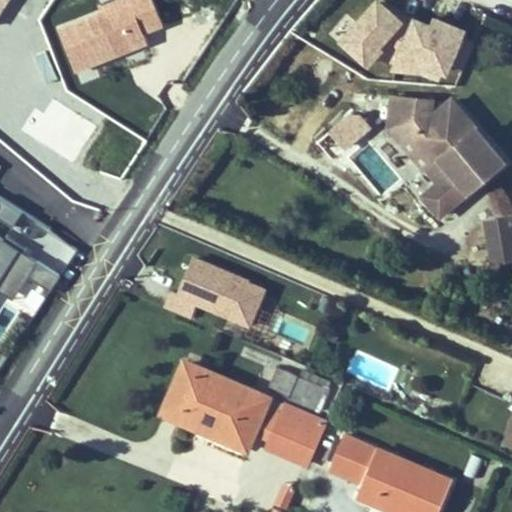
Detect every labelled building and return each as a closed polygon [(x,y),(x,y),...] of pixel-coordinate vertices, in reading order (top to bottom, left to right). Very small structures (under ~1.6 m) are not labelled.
[(163,24),(153,0),(118,0),(101,7),(103,11),(60,28),(76,70),(112,56),(109,49),(117,46),(119,53),(148,42),(144,31),(163,24)] [(423,59),(447,68),(465,21),(432,9),(426,16),(392,3),(389,0),(359,0),(330,36),(367,67),(378,54),(386,62),(412,71),(423,59)] [(450,67),(462,70),(471,37),(459,34),(450,67)] [(119,53),(117,46),(109,49),(112,56),(119,53)] [(503,161),(451,99),(432,116),(430,114),(432,100),(392,96),(389,127),(403,143),(412,135),(435,162),(429,167),(430,168),(441,181),(424,196),(440,215),(503,161)] [(345,146),(371,122),(354,103),(327,126),(345,146)] [(435,162),(412,135),(403,143),(427,171),(430,168),(429,167),(435,162)] [(0,195),(0,216),(13,223),(21,206),(0,195)] [(511,258),(511,217),(486,222),(492,262),(511,258)] [(0,235),(0,341),(16,312),(30,320),(59,268),(0,235)] [(197,303),(249,325),(267,283),(189,250),(164,307),(190,318),(197,303)] [(268,398),(185,362),(164,412),(201,428),(203,423),(249,443),(254,430),(268,398)] [(329,388),(279,367),(271,385),(291,394),(290,398),(320,410),(329,388)] [(271,437),(285,405),(268,398),(254,430),(271,437)] [(306,463),(325,422),(285,405),(271,437),(268,447),(306,463)] [(249,443),(203,423),(201,428),(247,448),(249,443)] [(439,511),(453,481),(344,434),(330,468),(363,482),(357,495),(395,511),(396,508),(405,511),(439,511)] [(295,486),(286,483),(283,488),(292,493),(295,486)] [(285,508),(292,493),(283,488),(276,504),(285,508)]
